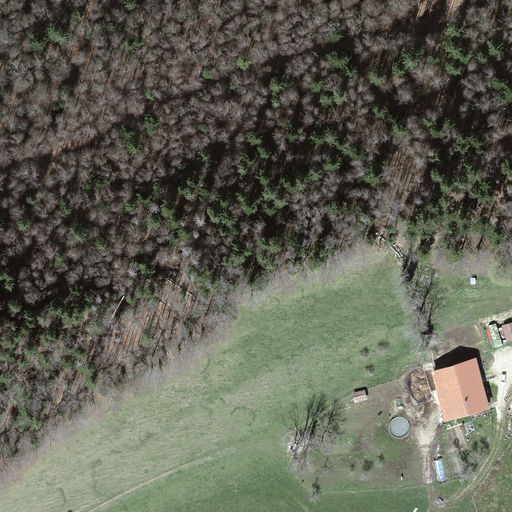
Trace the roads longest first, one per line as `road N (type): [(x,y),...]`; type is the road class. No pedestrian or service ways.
road 1 (track): [(0,182),(297,64),(494,0)]
road 2 (track): [(437,511),(486,463),(511,366)]
